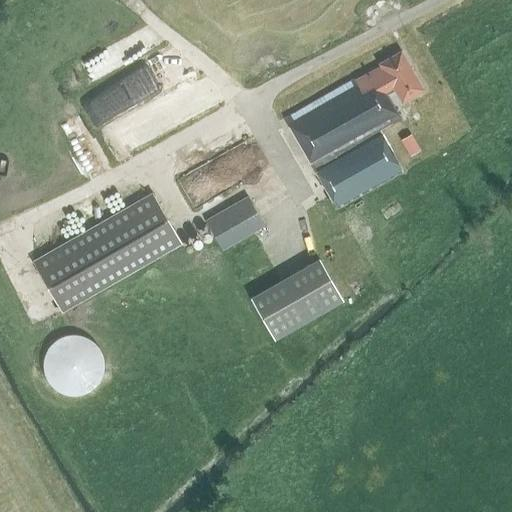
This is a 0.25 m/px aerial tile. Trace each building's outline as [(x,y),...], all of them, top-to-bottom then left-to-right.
[(402,103),(422,90),(400,52),(378,64),(380,66),(354,81),(353,79),(285,119),(337,209),(400,172),(379,130),(399,119),(385,95),(395,91),(402,103)] [(83,97),(98,125),(165,91),(150,63),(83,97)] [(410,134),(399,140),(409,157),(420,150),(410,134)] [(151,193),(31,261),(61,313),(181,244),(151,193)] [(247,196),(204,221),(222,251),(264,226),(247,196)] [(273,341),(342,301),(318,258),(248,298),(273,341)] [(43,337),(42,391),(94,392),(95,338),(43,337)]
